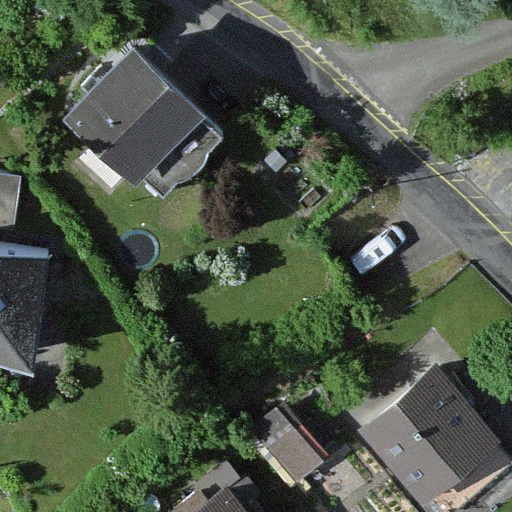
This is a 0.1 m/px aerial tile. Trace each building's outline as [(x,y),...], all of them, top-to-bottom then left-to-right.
[(132,195),(203,119),(136,54),(63,129),(132,195)] [(0,367),(33,372),(48,254),(0,249),(0,367)] [(413,511),(415,511),(498,438),(435,369),(352,445),(413,511)] [(251,435),(289,482),(325,453),(286,406),(251,435)] [(237,511),(224,495),(203,511),(237,511)]
